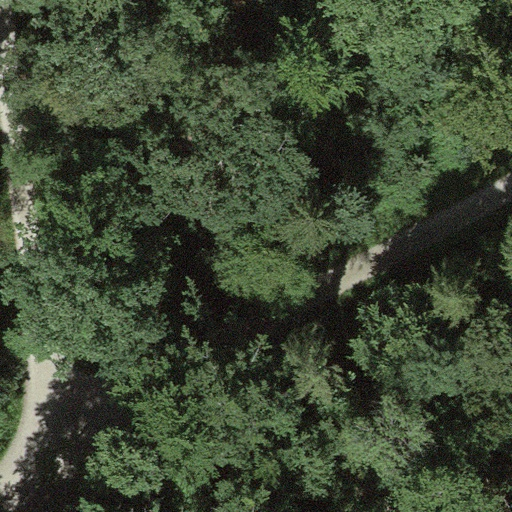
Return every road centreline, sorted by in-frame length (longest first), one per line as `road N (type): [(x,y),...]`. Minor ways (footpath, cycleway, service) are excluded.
road 1 (track): [(7,502),(173,377),(511,191)]
road 2 (track): [(0,7),(44,362),(7,502)]
